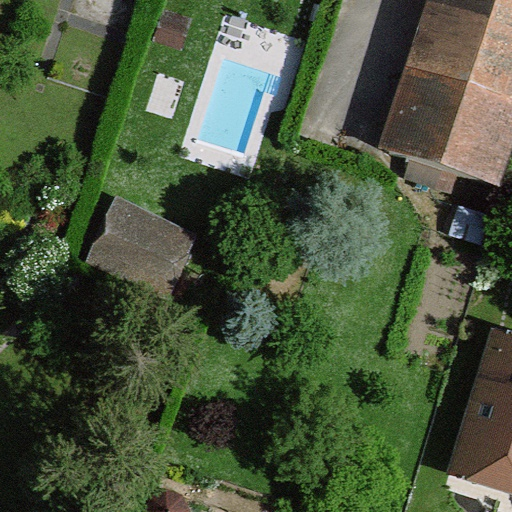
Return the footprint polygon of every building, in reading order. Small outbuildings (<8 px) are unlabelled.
[(511,4),(497,0),(440,0),(388,154),(494,190),(511,138),(511,4)] [(117,208),(92,261),(162,295),(188,242),(117,208)] [(487,436),(473,483),(498,491),(507,467),(511,468),(511,344),(500,341),(471,432),(487,436)] [(487,436),(471,432),(456,477),(473,483),(487,436)] [(511,495),(511,468),(507,467),(498,491),(511,495)]
